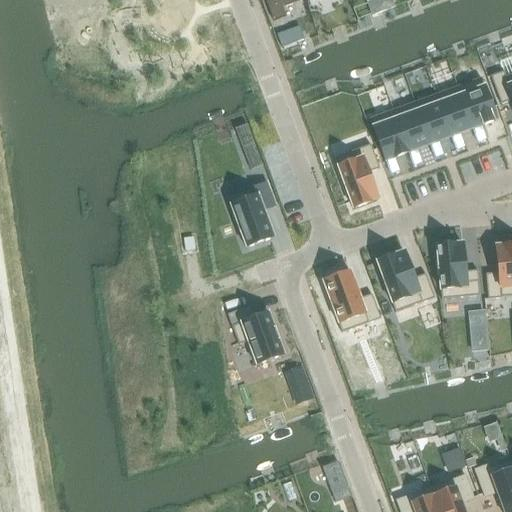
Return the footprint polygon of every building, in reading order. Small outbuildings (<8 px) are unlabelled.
[(265,0),(273,23),(285,19),(282,9),(305,1),(304,0),(265,0)] [(503,73),(490,78),(501,106),(511,101),(511,75),(505,78),(503,73)] [(481,79),(456,88),(472,131),(476,143),(487,139),(483,127),(496,122),(481,79)] [(456,88),(434,96),(450,139),(455,151),(466,147),(461,135),(472,131),(456,88)] [(434,96),(413,104),(429,146),(434,159),(444,155),(440,142),(450,139),(434,96)] [(413,104),(392,112),(408,154),(412,167),(423,163),(418,150),(429,146),(413,104)] [(392,112),(369,120),(389,175),(400,171),(396,159),(408,154),(392,112)] [(370,146),(334,160),(353,210),(377,201),(367,174),(379,170),(370,146)] [(255,148),(244,152),(247,162),(258,158),(255,148)] [(266,184),(227,198),(246,249),(273,239),(263,212),(275,208),(266,184)] [(437,263),(435,263),(436,278),(439,278),(441,301),(480,297),(477,272),(465,273),(462,245),(436,248),(437,263)] [(498,274),(485,276),(488,301),(511,298),(511,246),(495,248),(498,274)] [(404,254),(377,264),(395,314),(434,300),(425,276),(413,280),(404,254)] [(332,280),(323,283),(341,335),(380,320),(371,297),(359,301),(350,273),(341,277),(339,274),(331,277),(332,280)] [(251,307),(227,316),(238,347),(247,343),(256,367),(283,357),(278,342),(279,341),(278,339),(277,340),(274,332),(275,331),(274,329),(273,330),(268,314),(256,319),(251,307)] [(484,312),(468,313),(471,354),(488,352),(484,312)] [(496,424),(482,429),(487,445),(496,442),(501,439),(496,424)] [(458,450),(441,456),(447,473),(464,467),(458,450)] [(488,466),(474,471),(484,499),(496,494),(502,511),(511,511),(511,468),(510,463),(489,470),(488,466)] [(465,477),(430,490),(438,511),(463,511),(461,505),(473,501),(465,477)] [(346,486),(331,491),(335,503),(350,497),(346,486)] [(438,511),(430,490),(396,502),(399,511),(438,511)]
